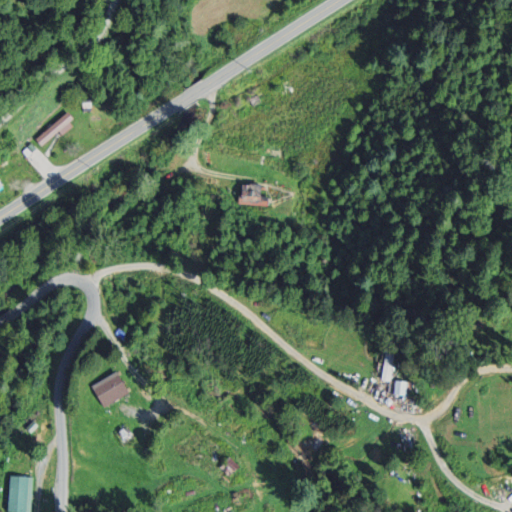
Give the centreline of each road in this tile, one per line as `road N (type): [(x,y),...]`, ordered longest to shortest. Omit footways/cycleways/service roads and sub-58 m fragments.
road 1 (residential): [(63,511),(61,382),(94,300),(80,282),(58,282),(10,318)]
road 2 (tertiary): [(184,100),(0,219)]
road 3 (residential): [(0,127),(99,36),(115,0)]
road 4 (tertiary): [(340,0),(206,86)]
